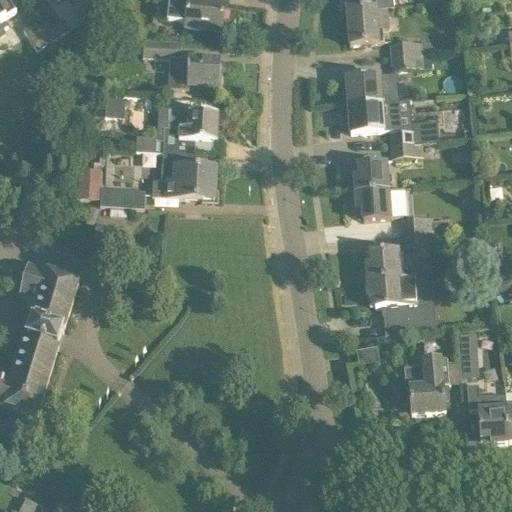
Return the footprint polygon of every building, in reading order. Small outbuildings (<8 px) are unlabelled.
[(16,15),(8,3),(6,0),(0,0),(0,41),(21,27),(14,17),(16,15)] [(186,28),(185,33),(221,37),(225,7),(197,4),(197,0),(174,0),(174,7),(169,6),(167,26),(186,28)] [(345,0),(347,16),(388,13),(393,12),(392,0),(345,0)] [(389,33),(388,13),(347,16),(350,50),(383,47),(382,34),(389,33)] [(36,57),(47,50),(40,38),(51,31),(45,21),(23,35),(36,57)] [(61,25),(51,31),(40,38),(47,50),(68,37),(61,25)] [(148,29),(126,27),(124,40),(146,43),(148,29)] [(165,40),(165,48),(181,49),(181,41),(165,40)] [(429,47),(421,48),(422,60),(431,60),(429,47)] [(218,93),(219,66),(202,65),(180,63),(181,49),(165,48),(144,48),(144,61),(170,62),(169,92),(218,93)] [(392,63),(422,60),(421,48),(391,50),(392,63)] [(393,76),(423,73),(422,60),(392,63),(393,76)] [(422,60),(423,73),(432,72),(431,60),(422,60)] [(393,78),(379,79),(346,82),(348,111),(394,107),(395,107),(393,78)] [(107,101),(105,124),(124,125),(125,102),(107,101)] [(351,139),(383,136),(396,135),(394,107),(348,111),(351,139)] [(218,136),(218,120),(218,119),(189,117),(190,112),(171,112),(171,116),(170,146),(217,148),(217,146),(209,146),(210,136),(218,136)] [(438,148),(438,136),(390,140),(391,152),(421,149),(438,148)] [(422,162),(421,149),(391,152),(392,164),(422,162)] [(154,185),(153,202),(214,205),(216,173),(197,172),(198,160),(180,159),(180,186),(154,185)] [(355,198),(389,195),(387,168),(358,170),(359,181),(354,182),(355,198)] [(143,213),(144,195),(101,193),(102,175),(78,174),(77,203),(100,205),(99,211),(143,213)] [(391,223),(389,195),(355,198),(357,215),(362,214),(363,226),(391,223)] [(434,233),(433,225),(433,223),(401,225),(403,238),(434,235),(434,233)] [(449,224),(433,225),(434,233),(450,232),(449,224)] [(97,229),(95,234),(93,242),(120,251),(124,237),(97,229)] [(434,235),(403,238),(404,251),(435,248),(434,235)] [(367,285),(400,283),(398,255),(370,257),(371,268),(366,269),(367,285)] [(0,408),(38,419),(79,285),(42,276),(42,273),(27,269),(19,301),(31,305),(32,303),(39,305),(13,389),(0,385),(0,408)] [(374,313),(380,312),(381,320),(383,320),(384,341),(441,337),(440,324),(431,324),(429,309),(418,309),(415,282),(400,283),(367,285),(369,302),(374,302),(374,313)] [(462,339),(463,366),(480,365),(478,339),(462,339)] [(359,369),(379,365),(377,351),(357,355),(359,369)] [(459,366),(447,367),(447,361),(421,363),(422,371),(403,373),(405,393),(409,393),(411,420),(445,417),(443,389),(461,388),(459,366)] [(469,417),(479,416),(480,443),(492,443),(492,448),(509,447),(507,414),(506,401),(479,403),(479,392),(467,392),(469,417)]
